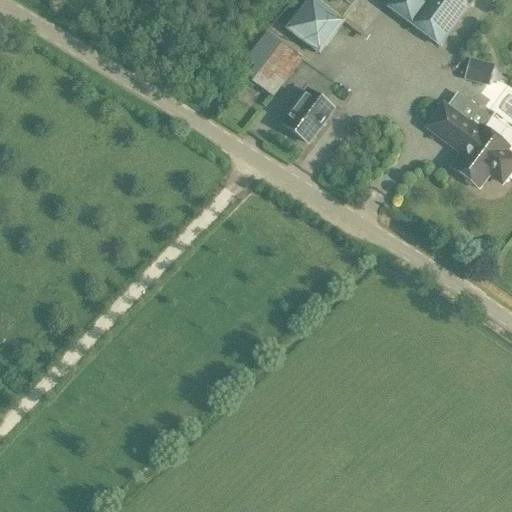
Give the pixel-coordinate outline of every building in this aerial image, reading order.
[(306,0),(285,30),(319,56),(344,22),(314,0),(306,0)] [(474,0),(386,0),(382,6),(439,48),(474,0)] [(252,83),(256,86),(272,98),(301,60),(281,44),(252,83)] [(468,60),(464,81),(489,87),(494,66),(468,60)] [(245,78),(249,72),(242,67),(238,73),(245,78)] [(307,90),(279,126),(307,147),(335,111),(307,90)] [(501,184),(511,169),(511,154),(509,152),(511,148),(481,126),(478,130),(445,105),(427,129),(462,156),(453,169),(478,188),(489,175),(501,184)]
